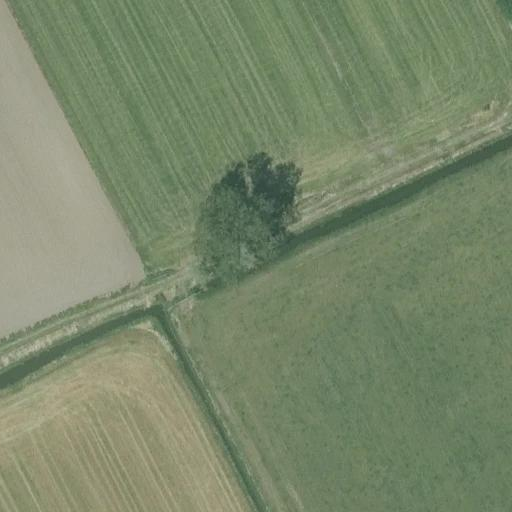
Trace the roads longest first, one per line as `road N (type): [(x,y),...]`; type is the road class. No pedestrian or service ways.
road 1 (track): [(511,118),(0,355)]
road 2 (track): [(278,511),(163,283)]
